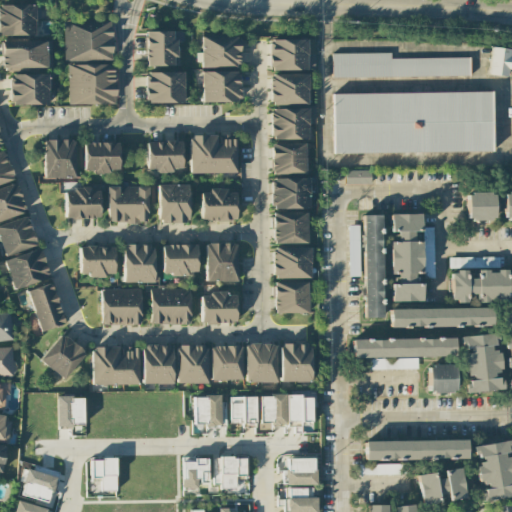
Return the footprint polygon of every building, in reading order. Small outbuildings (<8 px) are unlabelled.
[(0,36),(35,36),(35,5),(0,5),(0,36)] [(64,61),(111,61),(111,21),(64,21),(64,61)] [(174,31),(145,32),(146,67),(175,66),(174,31)] [(238,68),(239,35),(202,33),(200,67),(238,68)] [(307,40),(269,39),(269,70),(307,71),(307,40)] [(47,69),(46,41),(1,42),(2,70),(47,69)] [(510,49),(491,48),(489,75),(508,77),(510,49)] [(390,59),(390,53),(331,54),(331,77),(470,76),(469,58),(390,59)] [(68,105),(115,104),(114,64),(68,65),(68,105)] [(202,103),(240,102),(239,71),(201,72),(202,103)] [(183,103),(183,72),(145,72),(146,103),(183,103)] [(48,105),(47,74),(9,74),(10,105),(48,105)] [(307,104),(307,74),(270,75),(270,105),(307,104)] [(492,151),(491,92),(332,94),(333,154),(492,151)] [(307,140),(308,110),(270,109),(269,139),(307,140)] [(189,174),(235,173),(235,139),(216,140),(216,136),(189,136),(189,174)] [(44,178),(75,178),(75,140),(43,140),(44,178)] [(182,168),(181,141),(146,142),(147,169),(155,169),(155,173),(173,173),(172,168),(182,168)] [(83,173),(118,172),(118,142),(83,143),(83,173)] [(306,173),(304,143),(271,144),(272,174),(306,173)] [(0,184),(13,180),(3,150),(0,151),(0,184)] [(371,170),(345,171),(345,184),(371,184),(371,170)] [(308,178),(270,178),(271,209),(309,209),(308,178)] [(0,220),(25,212),(15,183),(0,188),(0,220)] [(187,185),(157,185),(157,223),(187,223),(187,185)] [(107,186),(106,222),(147,223),(148,187),(107,186)] [(64,218),(99,218),(99,189),(64,189),(64,218)] [(200,190),(200,220),(235,221),(235,191),(200,190)] [(493,193),(466,194),(467,221),(494,220),(493,193)] [(307,243),(306,212),(272,213),(272,244),(307,243)] [(391,302),(421,302),(421,283),(414,283),(414,274),(421,274),(420,214),(390,215),(391,241),(389,241),(389,274),(397,274),(398,284),(390,284),(391,302)] [(363,318),(381,318),(380,215),(362,216),(363,318)] [(0,246),(4,256),(36,245),(26,216),(0,224),(0,246)] [(359,276),(359,226),(348,226),(348,277),(359,276)] [(235,243),(204,244),(205,282),(236,281),(235,243)] [(122,283),(153,282),(153,244),(121,245),(122,283)] [(197,272),(197,245),(161,245),(161,276),(188,275),(188,272),(197,272)] [(78,276),(105,276),(105,274),(113,274),(114,247),(79,246),(78,276)] [(309,279),(310,248),(273,247),(272,278),(309,279)] [(4,259),(11,289),(48,279),(41,250),(4,259)] [(450,303),(467,302),(467,295),(476,294),(477,302),(507,301),(507,294),(511,293),(511,278),(507,278),(506,270),(496,270),(496,266),(466,267),(466,258),(448,258),(449,271),(450,303)] [(273,314),(307,313),(307,282),(273,282),(273,314)] [(41,332),(65,323),(50,283),(26,292),(41,332)] [(150,288),(149,324),(189,325),(190,289),(150,288)] [(140,289),(100,290),(101,326),(141,325),(140,289)] [(200,294),(201,324),(235,323),(235,295),(225,295),(225,293),(200,294)] [(389,310),(389,328),(491,326),(491,308),(389,310)] [(9,314),(0,314),(0,341),(12,341),(9,314)] [(39,360),(63,380),(85,353),(61,333),(39,360)] [(460,337),(463,375),(470,374),(471,382),(463,382),(464,393),(502,390),(501,375),(500,375),(498,351),(493,352),(491,334),(460,337)] [(453,339),(351,340),(351,358),(454,357),(453,339)] [(275,382),(275,344),(244,344),(245,382),(275,382)] [(279,382),(309,382),(309,344),(279,344),(279,382)] [(172,384),(171,345),(141,345),(142,384),(172,384)] [(175,383),(206,384),(207,346),(176,345),(175,383)] [(210,380),(241,380),(240,346),(209,346),(210,380)] [(91,385),(137,385),(137,347),(119,347),(91,348),(91,385)] [(0,348),(0,375),(12,376),(12,349),(0,348)] [(416,358),(368,360),(368,370),(416,369),(416,358)] [(454,365),(427,366),(427,393),(455,392),(454,365)] [(259,422),(271,422),(271,427),(285,426),(284,395),(258,396),(259,422)] [(219,426),(219,397),(193,396),(193,422),(206,422),(206,425),(219,426)] [(311,396),(288,397),(288,423),(311,422),(311,396)] [(56,397),(56,428),(82,428),(82,397),(56,397)] [(229,397),(229,424),(254,423),(254,397),(229,397)] [(3,415),(0,414),(0,440),(8,441),(10,423),(2,422),(3,415)] [(364,461),(466,459),(466,440),(364,442),(364,461)] [(482,502),(511,496),(511,461),(511,458),(509,458),(506,441),(472,447),(474,459),(475,459),(479,485),(485,484),(486,491),(480,492),(482,502)] [(182,489),(198,488),(197,481),(207,481),(206,458),(181,459),(182,489)] [(245,476),(244,458),(214,459),(214,483),(220,483),(220,490),(235,490),(234,476),(245,476)] [(314,485),(314,458),(285,459),(286,485),(314,485)] [(359,475),(400,475),(400,465),(359,465),(359,475)] [(416,475),(421,505),(438,503),(437,496),(447,494),(447,501),(464,499),(460,468),(442,471),(443,478),(434,479),(433,473),(416,475)] [(48,503),(55,478),(27,470),(19,495),(48,503)] [(311,488),(285,489),(285,511),(315,511),(315,497),(311,497),(311,488)] [(43,511),(45,508),(16,502),(13,511),(43,511)]
